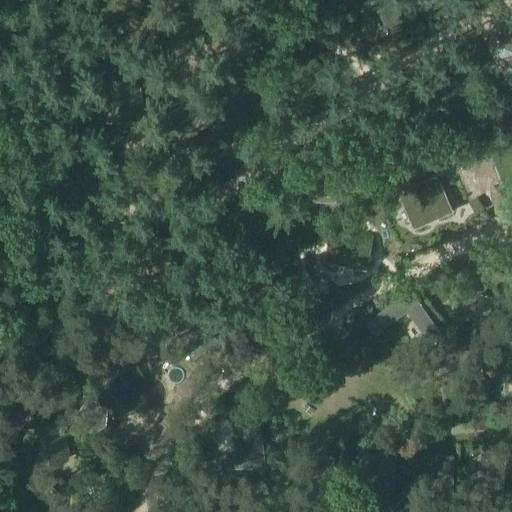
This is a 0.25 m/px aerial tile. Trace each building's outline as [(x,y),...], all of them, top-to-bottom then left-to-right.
[(138,0),(100,0),(104,13),(118,21),(132,16),(139,3),(138,0)] [(287,1),(284,0),(277,0),(274,8),(282,11),(287,1)] [(425,32),(408,0),(400,0),(382,10),(400,45),(425,32)] [(188,14),(174,13),(163,23),(161,39),(172,50),(186,51),(197,41),(199,25),(188,14)] [(511,47),(503,53),(511,66),(511,47)] [(305,51),(284,69),(310,99),(331,81),(305,51)] [(461,87),(450,79),(436,82),(427,95),(430,110),(443,118),(457,115),(465,102),(463,91),(463,88),(461,87)] [(111,83),(103,94),(104,108),(115,116),(128,115),(138,104),(137,91),(126,82),(111,83)] [(251,122),(224,93),(203,112),(231,141),(251,122)] [(311,153),(310,193),(340,194),(342,154),(311,153)] [(511,158),(481,159),(481,187),(511,186),(511,158)] [(76,197),(91,196),(101,184),(100,169),(89,159),(73,161),(64,173),(65,188),(76,197)] [(439,182),(403,198),(414,223),(450,207),(439,182)] [(232,211),(244,234),(274,218),(262,196),(232,211)] [(476,213),(483,208),(478,199),(470,203),(476,213)] [(347,203),(338,206),(341,215),(341,216),(351,213),(350,212),(347,203)] [(367,210),(354,215),(357,224),(370,220),(367,210)] [(332,230),(327,256),(366,264),(371,238),(332,230)] [(143,272),(169,276),(175,243),(150,238),(143,272)] [(277,282),(266,273),(237,306),(248,315),(257,305),(262,309),(270,300),(265,296),(277,282)] [(231,288),(238,296),(245,291),(238,282),(231,288)] [(411,290),(376,314),(385,327),(407,311),(429,344),(431,343),(442,334),(422,307),(411,290)] [(472,339),(485,342),(496,299),(482,296),(480,305),(473,303),(469,318),(476,319),(472,339)] [(169,325),(192,360),(218,343),(212,335),(224,327),(208,302),(196,310),(195,308),(169,325)] [(460,338),(471,351),(477,346),(472,339),(467,332),(460,338)] [(462,358),(448,360),(454,403),(468,401),(462,358)] [(493,370),(486,371),(489,382),(496,380),(493,370)] [(231,431),(217,433),(220,454),(233,452),(236,470),(265,466),(260,425),(230,429),(231,431)] [(63,440),(62,434),(49,427),(35,430),(28,444),(32,458),(34,459),(44,466),(58,462),(65,448),(63,440)] [(94,445),(90,451),(97,456),(101,450),(94,445)] [(396,499),(398,455),(382,454),(381,467),(376,466),(375,477),(380,477),(379,498),(396,499)] [(334,456),(318,455),(314,497),(330,499),(334,456)] [(452,497),(452,458),(437,458),(437,497),(452,497)] [(493,462),(491,507),(506,508),(507,463),(493,462)] [(358,494),(355,486),(339,491),(342,499),(358,494)] [(401,500),(412,500),(412,491),(412,490),(401,490),(401,491),(401,500)]
